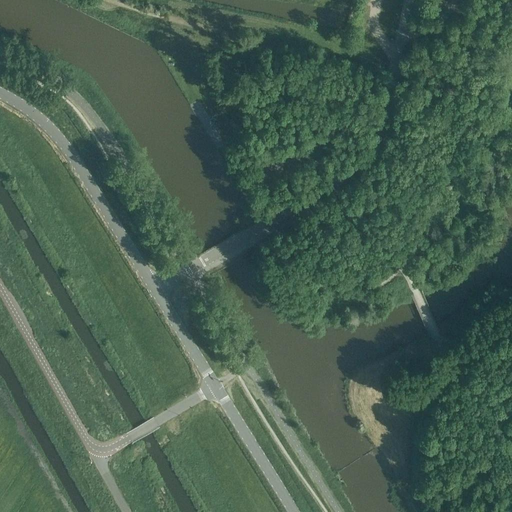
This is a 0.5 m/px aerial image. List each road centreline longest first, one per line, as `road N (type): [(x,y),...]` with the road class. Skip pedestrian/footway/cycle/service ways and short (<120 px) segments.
road 1 (unknown): [(0,63),(61,96),(83,119),(324,511)]
road 2 (tertiary): [(217,386),(59,138),(0,92)]
road 3 (tertiary): [(100,449),(84,436),(0,287)]
road 4 (tertiary): [(295,511),(217,386)]
road 5 (tertiary): [(100,449),(217,386)]
